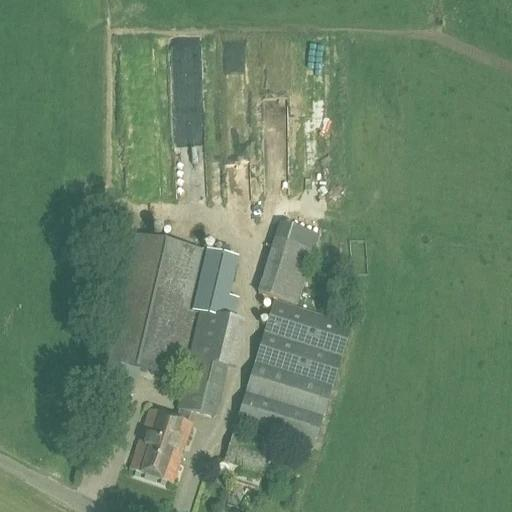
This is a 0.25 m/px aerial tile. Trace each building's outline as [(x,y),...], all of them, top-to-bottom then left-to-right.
[(282,224),(278,240),(274,239),(258,294),(298,307),(315,253),(311,251),(316,234),(282,224)] [(226,307),(238,251),(204,244),(192,299),(226,307)] [(226,370),(236,373),(247,323),(233,320),(229,320),(200,313),(197,325),(189,360),(190,360),(178,410),(215,419),(226,370)] [(113,398),(133,399),(135,361),(115,360),(113,398)] [(113,432),(117,410),(104,407),(99,428),(113,432)] [(272,415),(238,407),(230,442),(264,450),(272,415)] [(173,485),(192,425),(150,411),(130,471),(173,485)]
